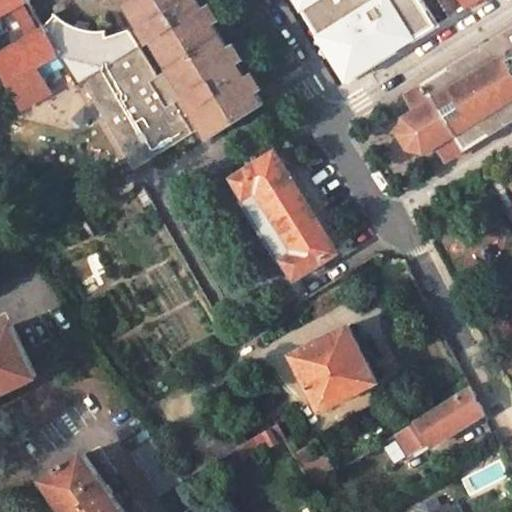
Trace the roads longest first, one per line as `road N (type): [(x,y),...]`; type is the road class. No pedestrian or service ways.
road 1 (residential): [(323,136),(392,219),(511,443)]
road 2 (residential): [(511,21),(323,136)]
road 3 (residential): [(236,0),(323,136)]
